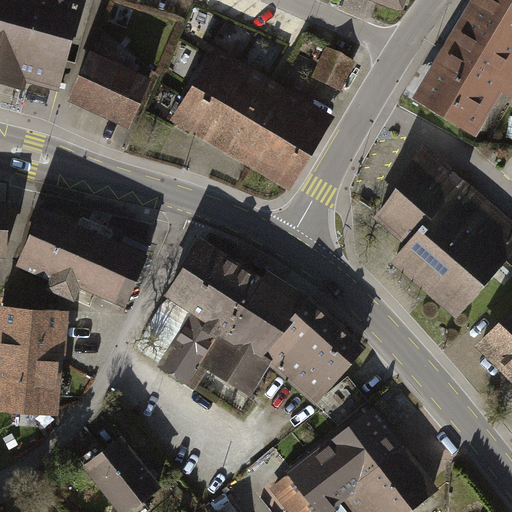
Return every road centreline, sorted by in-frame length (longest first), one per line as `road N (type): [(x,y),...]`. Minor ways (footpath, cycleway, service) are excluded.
road 1 (residential): [(0,481),(87,411),(196,203)]
road 2 (tertiary): [(289,244),(387,330),(511,479)]
road 3 (tertiary): [(401,50),(289,244)]
road 4 (tertiary): [(196,203),(0,145)]
road 5 (residential): [(286,0),(401,50)]
